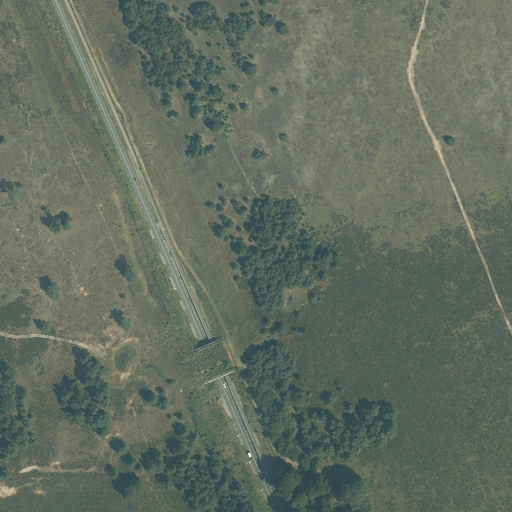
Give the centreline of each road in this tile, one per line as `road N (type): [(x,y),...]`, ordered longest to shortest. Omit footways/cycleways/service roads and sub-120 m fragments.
road 1 (primary): [(277,511),(55,0)]
road 2 (track): [(427,0),(410,78),(511,331)]
